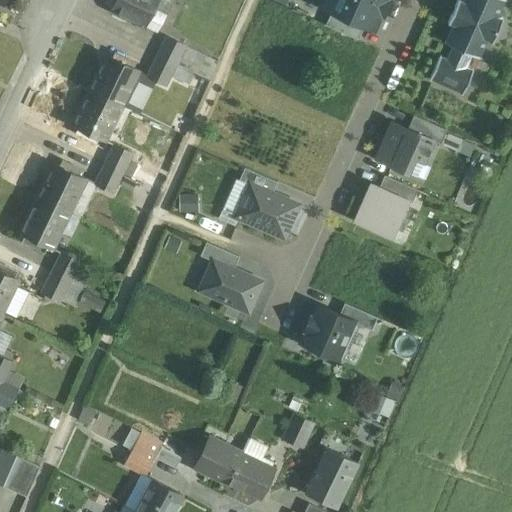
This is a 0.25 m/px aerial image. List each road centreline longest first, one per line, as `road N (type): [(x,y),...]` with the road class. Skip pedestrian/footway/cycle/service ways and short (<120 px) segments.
road 1 (residential): [(421,0),(280,320)]
road 2 (residential): [(0,152),(65,13)]
